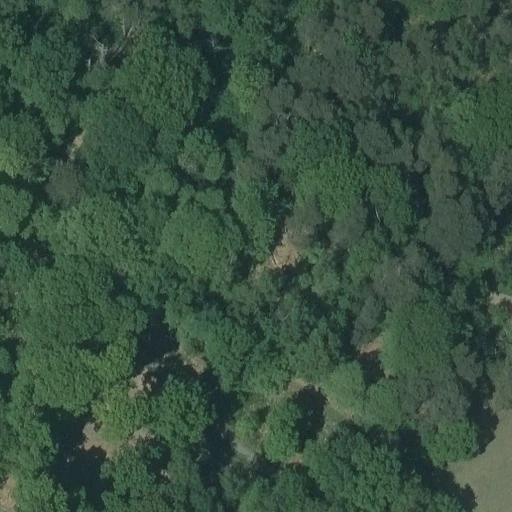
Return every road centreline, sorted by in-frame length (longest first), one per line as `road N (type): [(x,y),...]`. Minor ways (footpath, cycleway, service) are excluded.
road 1 (unknown): [(0,149),(447,511)]
road 2 (track): [(330,511),(207,471),(0,419)]
